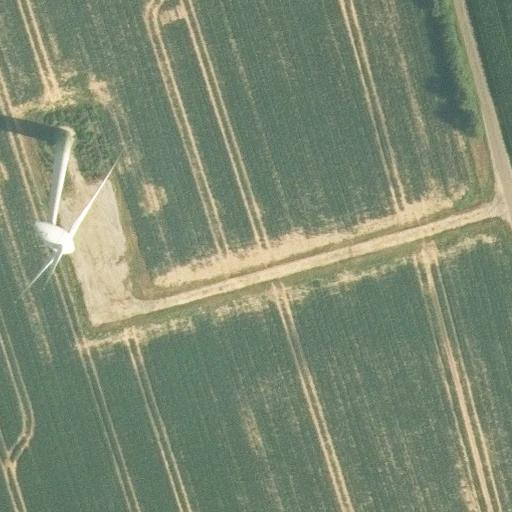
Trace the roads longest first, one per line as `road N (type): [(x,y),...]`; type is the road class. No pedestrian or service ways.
road 1 (track): [(511,207),(112,321),(74,175)]
road 2 (unclassified): [(459,0),(511,200)]
